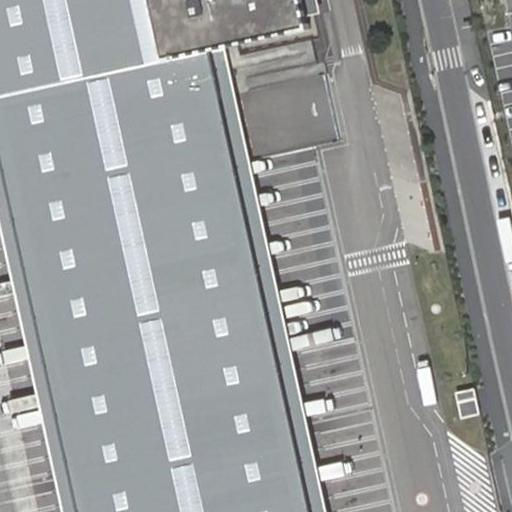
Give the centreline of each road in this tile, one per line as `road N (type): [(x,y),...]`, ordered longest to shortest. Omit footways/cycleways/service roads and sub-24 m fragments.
road 1 (unknown): [(438,511),(330,0)]
road 2 (unclassified): [(438,0),(511,339)]
